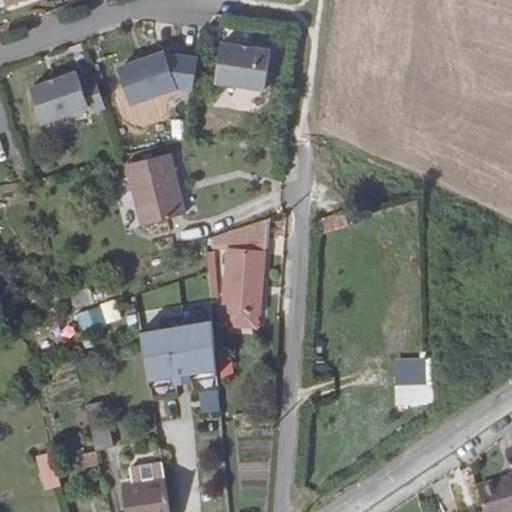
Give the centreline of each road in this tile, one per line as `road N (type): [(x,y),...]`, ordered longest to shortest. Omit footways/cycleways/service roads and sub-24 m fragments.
road 1 (residential): [(511,397),(336,511)]
road 2 (track): [(308,186),(324,0)]
road 3 (residential): [(166,0),(0,54)]
